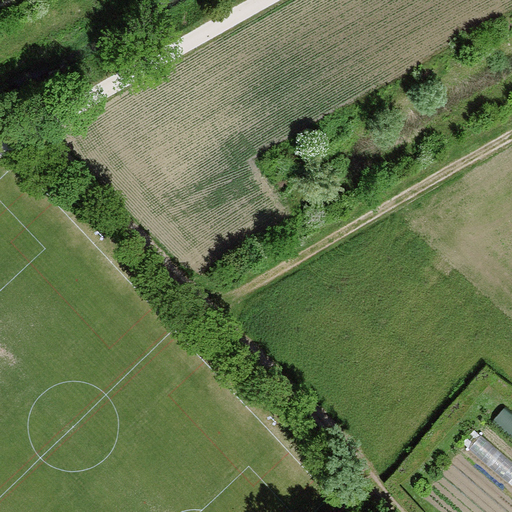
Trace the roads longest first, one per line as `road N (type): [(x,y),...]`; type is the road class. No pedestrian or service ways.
road 1 (track): [(39,127),(320,418),(399,511)]
road 2 (track): [(210,311),(511,136)]
road 3 (track): [(0,149),(263,0)]
